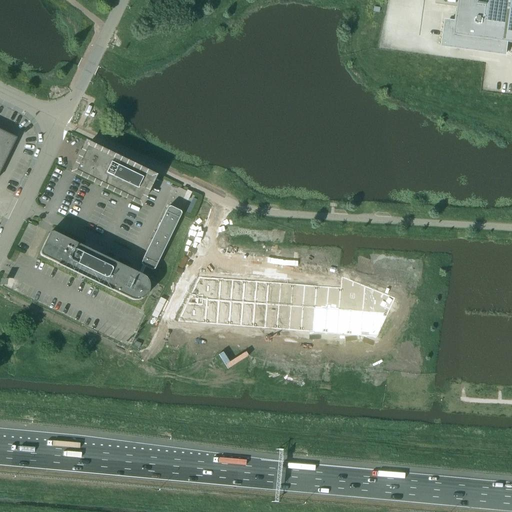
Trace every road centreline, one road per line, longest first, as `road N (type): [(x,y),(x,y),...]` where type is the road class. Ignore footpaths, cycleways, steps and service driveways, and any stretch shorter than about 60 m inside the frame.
road 1 (motorway): [(511,497),(0,450)]
road 2 (unclassified): [(58,123),(243,209),(511,226)]
road 3 (unclassified): [(58,123),(0,251)]
road 4 (unclassified): [(121,0),(58,123)]
